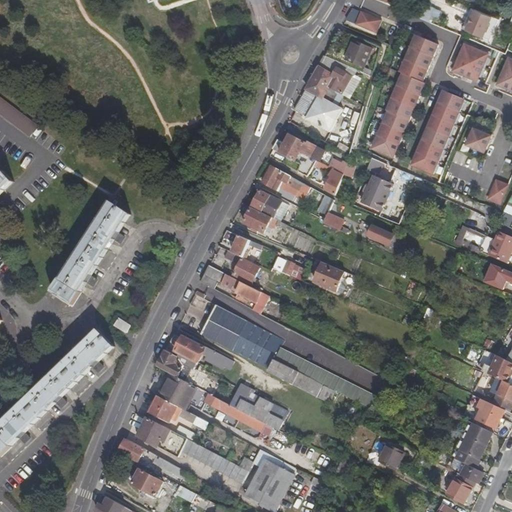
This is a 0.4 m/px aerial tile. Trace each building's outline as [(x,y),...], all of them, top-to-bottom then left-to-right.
[(438,23),(441,9),(422,5),(420,19),(438,23)] [(468,29),(484,36),(494,16),(477,9),(468,29)] [(361,11),(356,26),(377,34),(382,19),(361,11)] [(439,45),(418,37),(402,73),(405,74),(390,110),(391,110),(375,148),(396,157),(426,83),(424,82),(439,45)] [(371,46),(370,48),(356,41),(347,59),(367,68),(375,48),(371,46)] [(487,53),(465,44),(455,70),(477,79),(487,53)] [(331,49),(327,56),(341,63),(345,55),(331,49)] [(511,55),(509,55),(498,81),(511,87),(511,55)] [(355,68),(341,63),(327,56),(322,66),(335,74),(334,75),(337,77),(332,86),(342,93),(343,94),(353,77),(350,75),(355,68)] [(334,75),(335,74),(322,66),(308,89),(320,97),(308,117),(304,115),(302,119),(310,124),(312,121),(318,126),(312,135),(324,142),(343,110),(334,105),(342,93),(332,86),(337,77),(334,75)] [(359,81),(353,77),(343,94),(350,98),(359,81)] [(320,97),(308,89),(296,110),(304,115),(308,117),(320,97)] [(465,98),(444,90),(413,165),(434,174),(465,98)] [(0,113),(30,137),(38,127),(0,96),(0,113)] [(475,124),(468,141),(485,148),(492,131),(475,124)] [(291,134),(286,144),(317,160),(320,161),(326,150),(309,142),(308,144),(291,134)] [(300,172),(309,177),(316,163),(317,160),(286,144),(280,153),(303,165),(300,172)] [(335,159),(331,167),(331,168),(334,169),(344,174),(348,163),(343,161),(342,163),(335,159)] [(331,168),(331,167),(320,161),(317,160),(316,163),(319,165),(318,167),(328,173),(331,168)] [(0,197),(17,181),(0,161),(0,197)] [(283,181),(301,190),(305,184),(282,171),(281,172),(271,167),(266,176),(264,180),(262,182),(273,188),(276,184),(280,186),(283,181)] [(332,178),(326,190),(336,195),(344,174),(334,169),(330,176),(332,178)] [(363,207),(382,216),(394,189),(375,180),(371,189),(367,190),(365,195),(367,198),(363,207)] [(496,180),(488,200),(501,206),(509,186),(496,180)] [(261,190),(252,207),(272,217),(275,218),(283,201),(261,190)] [(325,195),(318,210),(328,214),(334,200),(325,195)] [(74,306),(88,283),(92,277),(116,240),(120,233),(132,215),(111,202),(53,292),(74,306)] [(500,222),(510,227),(511,222),(511,205),(507,204),(500,222)] [(263,235),(272,217),(252,207),(244,222),(253,227),(252,229),(263,235)] [(329,214),(326,221),(326,223),(340,230),(345,221),(329,214)] [(291,230),(292,227),(283,222),(281,227),(288,231),(289,229),(291,230)] [(374,226),(370,237),(391,246),(396,235),(374,226)] [(261,250),(263,246),(228,231),(224,238),(238,244),(233,253),(244,258),(250,245),(261,250)] [(511,237),(502,232),(497,241),(488,237),(481,253),(507,264),(511,254),(511,237)] [(125,236),(120,233),(116,240),(121,244),(125,236)] [(244,259),(244,258),(233,253),(229,251),(226,258),(240,265),(236,274),(253,283),(261,268),(244,259)] [(274,268),(278,270),(281,271),(285,260),(283,259),(284,257),(280,255),(274,268)] [(289,261),(284,272),(291,275),(296,264),(289,261)] [(336,290),(345,272),(324,263),(316,282),(336,290)] [(210,265),(201,283),(215,290),(219,283),(222,285),(223,284),(239,292),(238,294),(257,303),(254,310),(261,314),(271,296),(210,265)] [(511,273),(493,265),(489,274),(511,283),(511,273)] [(92,277),(88,283),(93,287),(97,280),(92,277)] [(270,371),(276,360),(282,349),(286,341),(218,305),(202,335),(270,371)] [(131,326),(119,318),(115,323),(127,332),(131,326)] [(0,454),(2,457),(21,438),(27,433),(57,403),(63,397),(94,367),(99,362),(115,346),(98,328),(10,414),(0,424),(0,454)] [(183,339),(175,335),(168,350),(180,357),(186,365),(197,369),(205,352),(209,354),(206,359),(214,364),(216,361),(223,365),(227,358),(185,335),(183,339)] [(299,372),(375,411),(384,400),(384,399),(282,349),(276,360),(299,372)] [(159,367),(171,373),(180,377),(186,365),(180,357),(168,350),(159,367)] [(231,369),(235,362),(227,358),(223,365),(231,369)] [(511,366),(506,363),(497,359),(491,375),(500,379),(507,382),(510,383),(511,377),(511,366)] [(293,384),(299,372),(276,360),(270,371),(270,372),(293,384)] [(104,366),(99,362),(94,367),(97,372),(104,366)] [(186,365),(180,377),(192,384),(220,399),(228,384),(212,375),(197,369),(186,365)] [(171,373),(160,396),(180,406),(185,408),(187,405),(200,412),(205,402),(207,403),(208,401),(189,391),(192,384),(180,377),(171,373)] [(494,393),(501,396),(507,382),(500,379),(494,393)] [(510,413),(511,409),(511,384),(510,383),(507,382),(501,396),(496,406),(507,412),(510,413)] [(255,422),(258,419),(237,408),(220,399),(192,384),(189,391),(208,401),(207,403),(237,418),(240,413),(255,422)] [(258,419),(262,421),(279,429),(285,417),(252,401),(255,395),(246,390),(237,408),(258,419)] [(149,411),(151,413),(160,396),(158,394),(149,411)] [(255,395),(252,401),(285,417),(288,411),(255,395)] [(171,423),(180,406),(160,396),(151,413),(171,423)] [(63,397),(57,403),(61,408),(67,401),(63,397)] [(499,429),(507,412),(496,406),(488,402),(480,420),(499,429)] [(257,428),(262,421),(258,419),(255,422),(240,413),(237,418),(257,428)] [(205,430),(209,422),(196,416),(192,425),(205,430)] [(191,455),(197,443),(188,439),(175,432),(147,417),(137,436),(159,447),(160,446),(180,457),(183,451),(191,455)] [(179,424),(175,432),(188,439),(192,431),(179,424)] [(484,450),(493,433),(474,424),(465,441),(484,450)] [(27,433),(21,438),(25,443),(31,437),(27,433)] [(120,452),(139,462),(146,449),(127,438),(120,452)] [(456,458),(460,461),(476,468),(480,461),(479,460),(484,450),(465,441),(456,458)] [(245,483),(252,472),(249,470),(197,443),(191,455),(245,483)] [(391,446),(383,461),(400,470),(408,455),(391,446)] [(293,494),(305,472),(263,450),(256,463),(263,468),(259,476),(293,494)] [(180,472),(181,468),(151,452),(149,455),(180,472)] [(461,474),(477,483),(479,484),(485,473),(476,468),(460,461),(457,468),(461,470),(459,473),(461,474)] [(142,470),(134,484),(156,496),(164,482),(142,470)] [(475,486),(477,483),(461,474),(450,494),(467,503),(476,487),(475,486)] [(273,511),(282,511),(293,494),(259,476),(247,497),(273,511)] [(313,483),(324,489),(326,483),(316,477),(313,483)] [(198,494),(182,486),(177,495),(193,503),(198,494)] [(124,511),(127,508),(110,498),(106,504),(102,502),(98,511),(124,511)]
